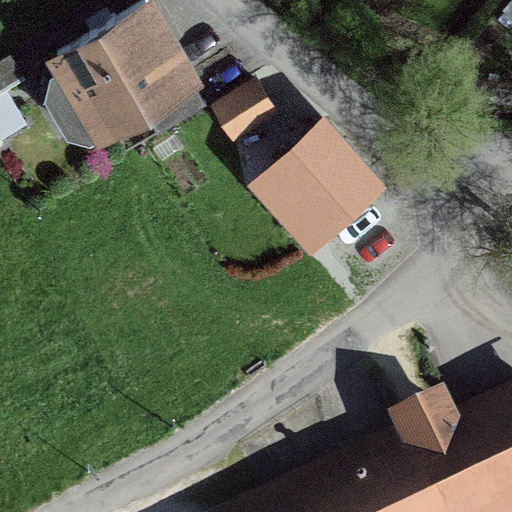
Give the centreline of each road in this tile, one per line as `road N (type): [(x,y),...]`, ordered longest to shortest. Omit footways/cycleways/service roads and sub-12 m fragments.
road 1 (residential): [(497,157),(460,231),(400,299),(187,453),(75,511)]
road 2 (residential): [(497,157),(433,151),(380,126),(230,0)]
